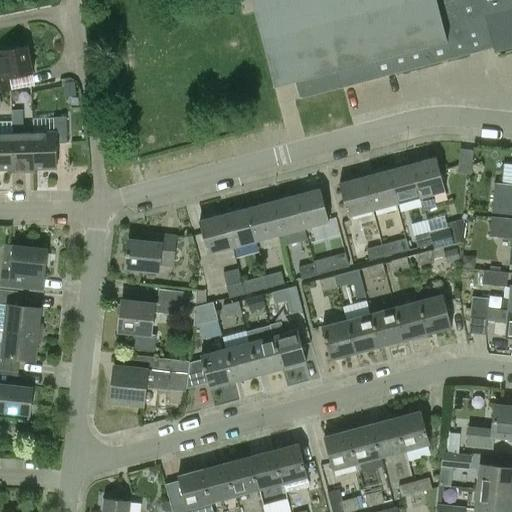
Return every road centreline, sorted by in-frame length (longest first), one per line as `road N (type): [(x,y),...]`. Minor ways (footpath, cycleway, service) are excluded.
road 1 (residential): [(77,464),(442,365),(511,368)]
road 2 (residential): [(101,204),(435,124),(511,126)]
road 3 (residential): [(77,464),(101,204)]
road 4 (residential): [(73,0),(101,204)]
